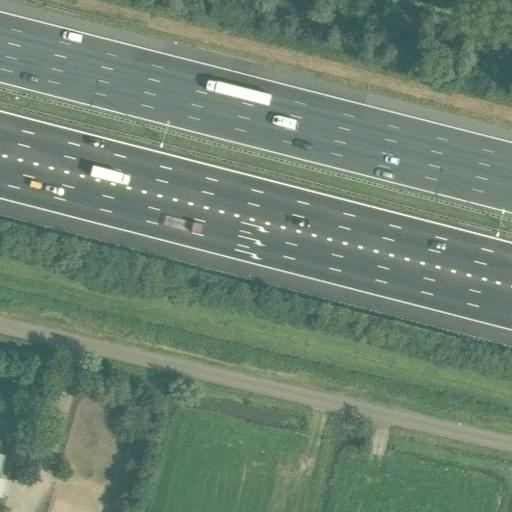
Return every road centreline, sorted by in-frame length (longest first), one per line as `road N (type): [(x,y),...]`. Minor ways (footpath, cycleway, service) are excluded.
road 1 (motorway): [(0,157),(511,288)]
road 2 (motorway): [(511,183),(0,54)]
road 3 (unclassified): [(511,446),(0,328)]
road 4 (track): [(80,347),(29,511)]
